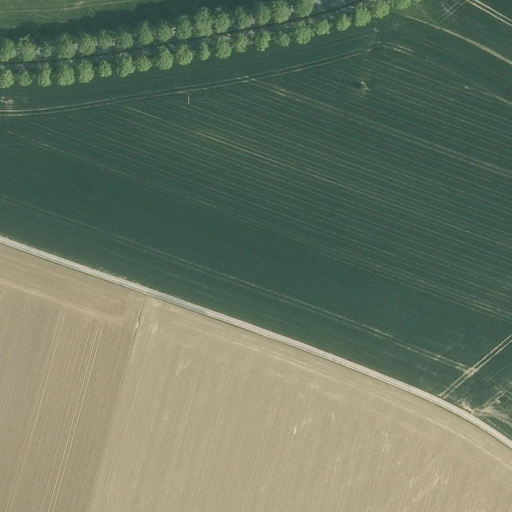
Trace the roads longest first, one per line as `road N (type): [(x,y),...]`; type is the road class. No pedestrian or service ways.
road 1 (unclassified): [(511,442),(436,394),(0,236)]
road 2 (tertiary): [(0,56),(101,47),(334,0)]
